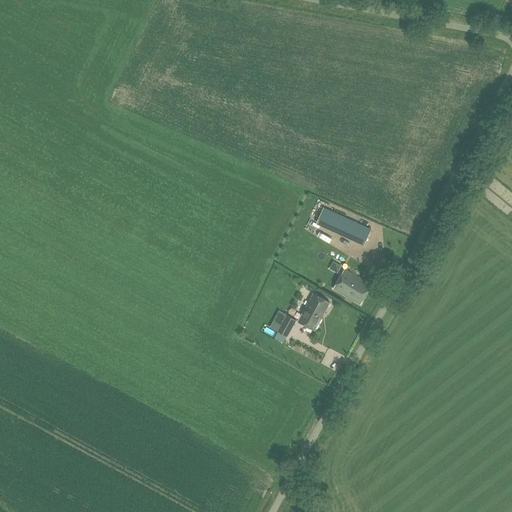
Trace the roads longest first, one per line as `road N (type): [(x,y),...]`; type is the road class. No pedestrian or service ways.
road 1 (unclassified): [(273,511),(511,73)]
road 2 (unclassified): [(511,40),(310,0)]
